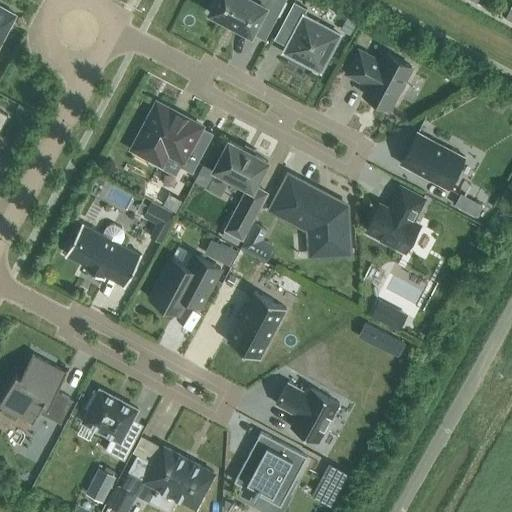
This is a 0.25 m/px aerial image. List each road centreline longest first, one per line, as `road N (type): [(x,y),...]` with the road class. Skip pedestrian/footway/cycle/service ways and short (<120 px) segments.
road 1 (residential): [(70,322),(83,312),(233,391),(219,419),(69,339)]
road 2 (residential): [(204,78),(215,65),(362,145),(350,169),(204,94)]
road 3 (unclassified): [(399,511),(511,309)]
road 4 (residential): [(7,225),(88,82)]
